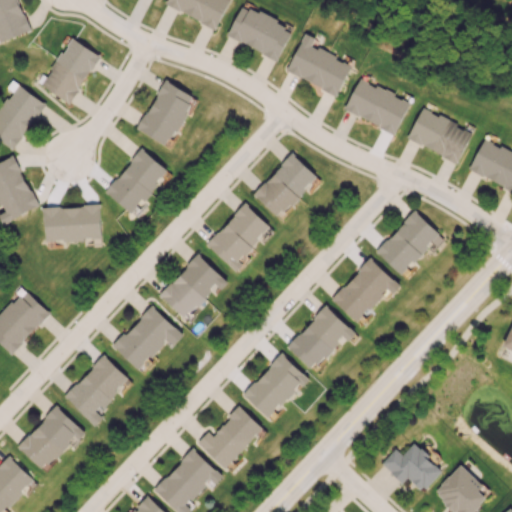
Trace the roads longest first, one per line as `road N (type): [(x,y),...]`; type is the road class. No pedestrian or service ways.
road 1 (residential): [(511,243),(446,195),(330,143),(242,83),(154,47),(77,0)]
road 2 (residential): [(406,178),(99,511)]
road 3 (residential): [(288,113),(0,425)]
road 4 (residential): [(268,511),(511,255)]
road 5 (residential): [(154,47),(72,158)]
